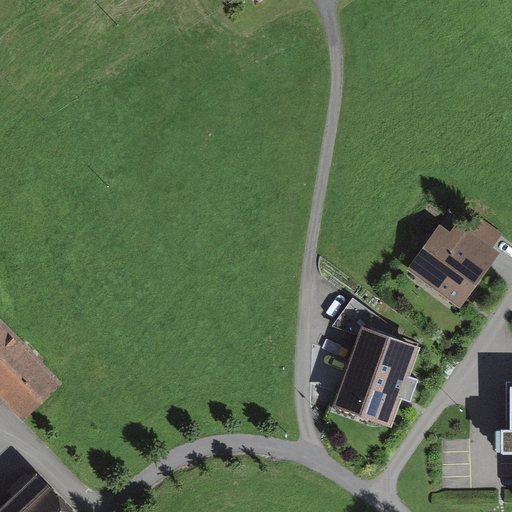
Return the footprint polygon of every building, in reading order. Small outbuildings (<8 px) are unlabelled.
[(484,221),(474,233),(494,249),(504,237),(484,221)] [(439,227),(410,267),(458,301),(493,253),(457,227),(451,236),(439,227)] [(64,389),(0,317),(0,384),(31,419),(64,389)] [(416,347),(364,328),(337,402),(389,421),(416,347)] [(72,511),(49,488),(23,511),(72,511)]
